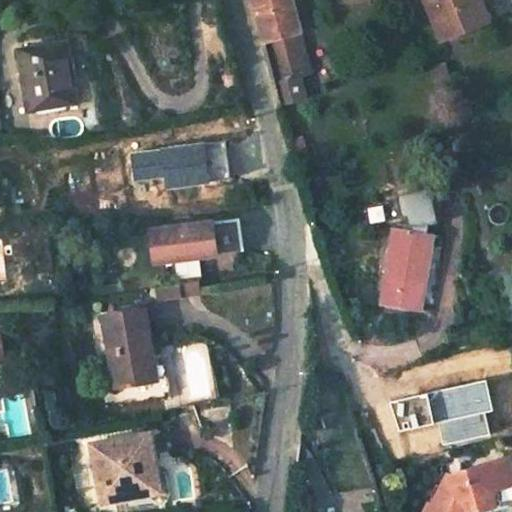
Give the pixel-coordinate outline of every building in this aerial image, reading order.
[(307,64),(298,34),(300,33),(293,4),(288,5),(286,0),(253,0),(264,42),(274,79),(282,109),(306,101),(300,75),(307,64)] [(436,0),(452,37),(499,17),(492,0),(436,0)] [(68,37),(19,46),(30,108),(79,99),(68,37)] [(443,65),(428,69),(433,85),(447,81),(443,65)] [(228,141),(131,153),(134,178),(166,174),(168,187),(232,179),(228,141)] [(397,199),(367,207),(371,224),(401,216),(397,199)] [(239,219),(150,231),(155,263),(243,252),(239,219)] [(431,235),(395,228),(378,306),(419,314),(424,294),(419,293),(431,235)] [(198,278),(158,283),(160,295),(199,290),(198,278)] [(144,307),(101,314),(113,385),(150,379),(145,349),(150,348),(149,344),(144,307)] [(160,343),(149,344),(150,348),(145,349),(150,379),(152,392),(168,390),(160,343)] [(144,436),(88,446),(91,466),(94,465),(101,503),(147,494),(144,477),(156,475),(152,453),(148,454),(144,436)] [(465,511),(469,511),(474,511),(494,505),(489,492),(493,491),(510,484),(500,457),(453,475),(454,478),(440,484),(429,508),(426,507),(423,511),(465,511)] [(156,475),(144,477),(147,494),(159,491),(156,475)]
